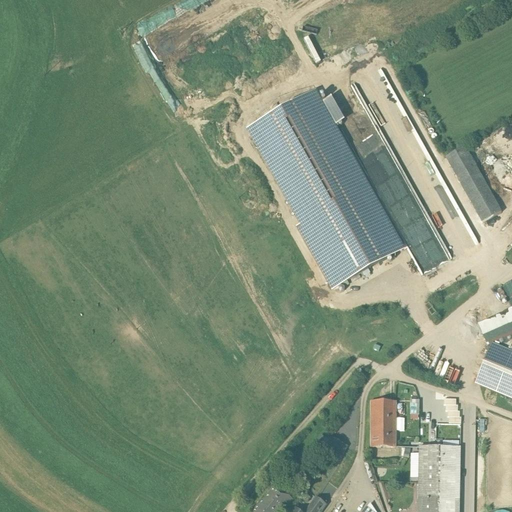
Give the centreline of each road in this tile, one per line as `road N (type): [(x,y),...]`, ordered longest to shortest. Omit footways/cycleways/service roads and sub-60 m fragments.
road 1 (unclassified): [(511,270),(387,370)]
road 2 (unclassified): [(387,370),(363,395),(360,456),(332,510)]
road 3 (unclassified): [(387,370),(511,415)]
